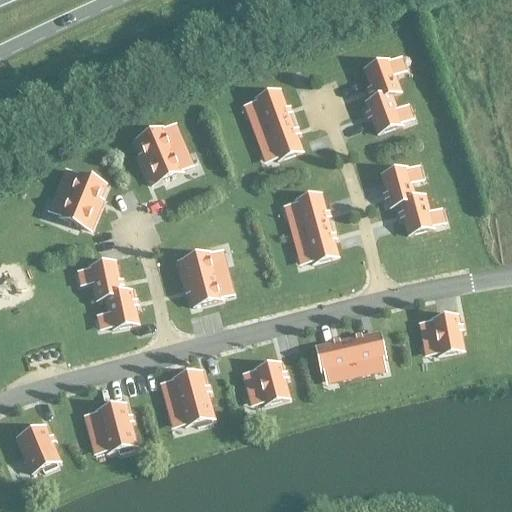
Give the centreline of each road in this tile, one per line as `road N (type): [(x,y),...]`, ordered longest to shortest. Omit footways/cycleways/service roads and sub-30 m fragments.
road 1 (residential): [(317,91),(381,302)]
road 2 (residential): [(381,302),(169,357)]
road 3 (residential): [(169,357),(0,409)]
road 4 (residential): [(128,216),(169,357)]
road 5 (residential): [(511,277),(381,302)]
road 6 (primary): [(0,54),(112,0)]
